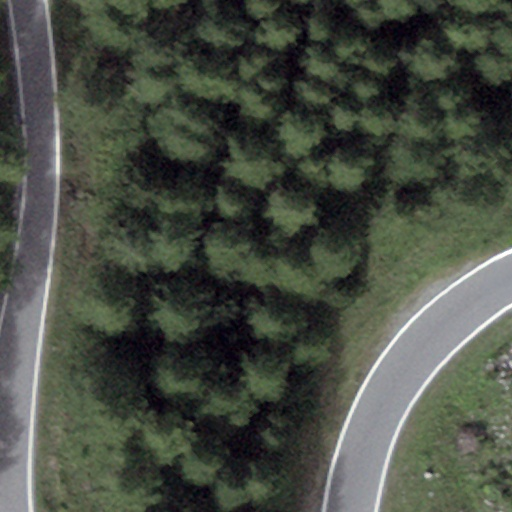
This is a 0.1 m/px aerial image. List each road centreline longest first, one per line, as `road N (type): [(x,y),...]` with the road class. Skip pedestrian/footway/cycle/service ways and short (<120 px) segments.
road 1 (secondary): [(30,0),(43,111),(41,200),(15,358),(13,511)]
road 2 (secondary): [(351,511),(379,410),(408,361),(511,274)]
